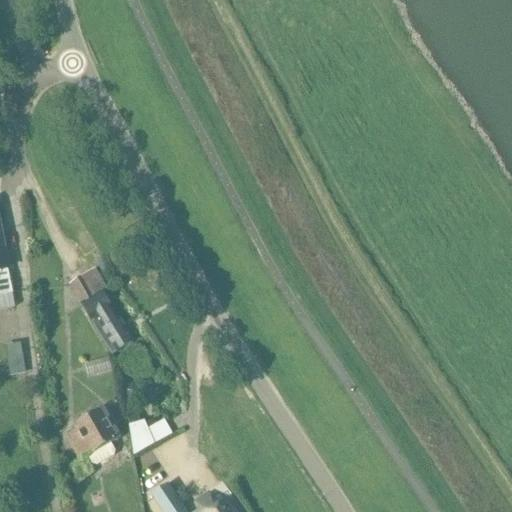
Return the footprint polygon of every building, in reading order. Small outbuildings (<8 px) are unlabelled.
[(0,296),(13,294),(9,270),(0,222),(0,296)] [(85,277),(70,286),(91,321),(97,317),(118,352),(133,343),(103,293),(97,296),(85,277)] [(7,367),(23,364),(20,344),(4,347),(7,367)] [(81,462),(88,458),(93,465),(98,466),(116,456),(116,451),(112,444),(121,439),(104,409),(74,426),(77,431),(66,437),(81,462)] [(144,422),(129,426),(134,457),(154,445),(148,430),(144,422)] [(186,511),(169,484),(151,496),(161,511),(234,511),(227,501),(213,509),(209,495),(195,503),(198,511),(197,511),(186,511)]
